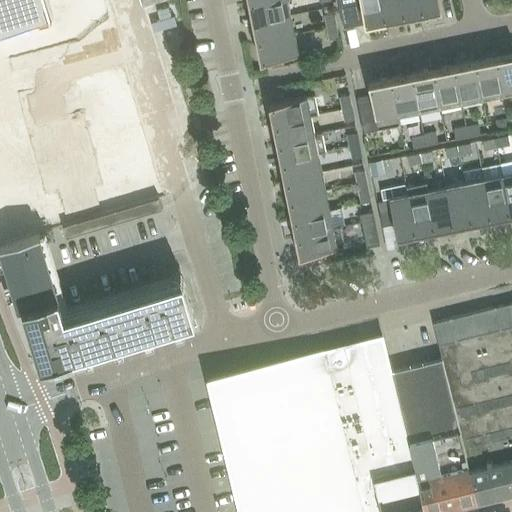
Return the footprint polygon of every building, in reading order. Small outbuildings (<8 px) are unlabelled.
[(0,0),(0,37),(25,30),(24,29),(51,21),(44,0),(0,0)] [(49,0),(69,65),(116,51),(100,0),(49,0)] [(252,22),(290,15),(286,0),(264,0),(248,3),(252,22)] [(384,19),(379,0),(337,0),(342,23),(363,19),(364,23),(384,19)] [(379,0),(384,19),(403,16),(399,0),(379,0)] [(399,0),(403,16),(421,12),(418,0),(399,0)] [(418,0),(421,12),(441,8),(439,0),(418,0)] [(326,27),(336,25),(334,13),(324,15),(326,27)] [(256,41),(294,33),(290,15),(252,22),(256,41)] [(336,25),(326,27),(329,39),(339,37),(336,25)] [(294,33),(256,41),(260,60),(297,53),(294,33)] [(0,244),(53,229),(0,53),(0,244)] [(511,53),(495,56),(503,96),(511,94),(511,53)] [(482,100),(503,96),(495,56),(474,61),(482,100)] [(461,104),(482,100),(474,61),(453,65),(461,104)] [(440,109),(461,104),(453,65),(432,69),(440,109)] [(121,68),(96,76),(132,192),(115,198),(117,205),(112,206),(113,209),(159,195),(121,68)] [(419,113),(440,109),(432,69),(411,73),(419,113)] [(398,117),(419,113),(411,73),(390,78),(397,117),(398,117)] [(400,125),(398,117),(397,117),(390,78),(368,82),(370,95),(356,98),(363,132),(400,125)] [(310,115),(310,116),(318,114),(314,94),(268,103),(272,122),(310,115)] [(342,109),(351,107),(349,94),(339,96),(342,109)] [(351,107),(342,109),(344,121),(354,119),(351,107)] [(314,134),(313,133),(310,116),(310,115),(272,122),(276,141),(314,134)] [(510,128),(508,117),(495,120),(497,131),(510,128)] [(465,126),(467,136),(480,134),(478,123),(465,126)] [(455,139),(467,136),(465,126),(453,128),(455,139)] [(317,153),(325,152),(321,132),(313,133),(314,134),(276,141),(280,160),(317,153)] [(349,146),(359,144),(357,132),(347,134),(349,146)] [(423,134),(425,145),(437,142),(435,132),(423,134)] [(413,147),(425,145),(423,134),(411,137),(413,147)] [(495,137),(496,147),(509,145),(507,135),(495,137)] [(484,150),(496,147),(495,137),(482,140),(484,150)] [(457,145),(459,155),(471,152),(469,142),(457,145)] [(359,144),(349,146),(352,159),(361,157),(359,144)] [(446,157),(459,155),(457,145),(444,147),(446,157)] [(419,152),(421,162),(434,160),(432,150),(419,152)] [(409,165),(421,162),(419,152),(407,155),(409,165)] [(321,171),(317,153),(280,160),(283,179),(321,171)] [(357,184),(366,182),(364,170),(354,172),(357,184)] [(287,198),(325,190),(321,171),(283,179),(287,198)] [(510,213),(511,212),(511,172),(502,175),(510,213)] [(491,216),(510,213),(502,175),(483,179),(491,216)] [(472,220),(491,216),(483,179),(464,182),(472,220)] [(366,182),(357,184),(359,196),(369,194),(366,182)] [(427,190),(426,182),(406,186),(415,232),(434,228),(427,190)] [(453,224),(472,220),(464,182),(446,186),(453,224)] [(406,186),(405,183),(380,188),(382,200),(377,201),(382,226),(394,224),(396,235),(415,232),(406,186)] [(434,228),(453,224),(446,186),(427,190),(434,228)] [(291,217),(329,209),(325,190),(287,198),(291,217)] [(158,197),(151,200),(154,211),(162,209),(158,197)] [(151,200),(143,202),(147,214),(154,211),(151,200)] [(143,202),(136,204),(140,216),(147,214),(143,202)] [(136,204),(129,206),(132,218),(140,216),(136,204)] [(129,206),(121,208),(125,220),(132,218),(129,206)] [(117,210),(114,211),(118,222),(125,220),(121,208),(117,210)] [(332,228),(332,227),(329,209),(291,217),(295,235),(332,228)] [(114,211),(107,213),(110,225),(118,222),(114,211)] [(361,222),(374,220),(372,211),(359,213),(361,222)] [(107,213),(100,215),(103,227),(110,225),(107,213)] [(100,215),(92,217),(96,229),(103,227),(100,215)] [(92,217),(85,219),(88,231),(96,229),(92,217)] [(85,219),(78,222),(81,233),(88,231),(85,219)] [(361,222),(366,247),(379,244),(374,220),(361,222)] [(77,222),(70,224),(74,236),(81,233),(78,222),(77,222)] [(70,224),(63,226),(66,238),(74,236),(70,224)] [(332,228),(295,235),(298,255),(344,246),(340,226),(332,227),(332,228)] [(23,238),(0,244),(0,249),(18,308),(23,307),(25,313),(40,364),(194,318),(189,299),(182,277),(63,313),(39,233),(23,238)] [(476,498),(511,489),(511,300),(432,320),(441,357),(476,498)] [(342,343),(207,377),(236,497),(258,491),(263,511),(422,511),(426,511),(390,369),(381,335),(381,334),(343,343),(342,343)] [(441,357),(390,369),(426,511),(476,498),(441,357)]
